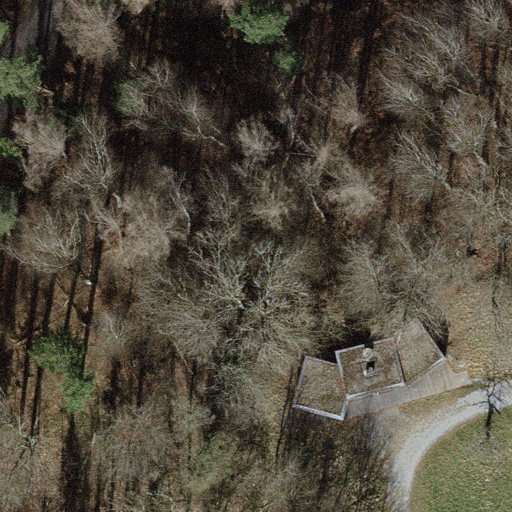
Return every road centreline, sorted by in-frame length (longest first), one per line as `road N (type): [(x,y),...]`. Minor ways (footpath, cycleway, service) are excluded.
road 1 (track): [(511,393),(426,428),(402,461),(401,511)]
road 2 (unclassified): [(75,0),(0,105)]
